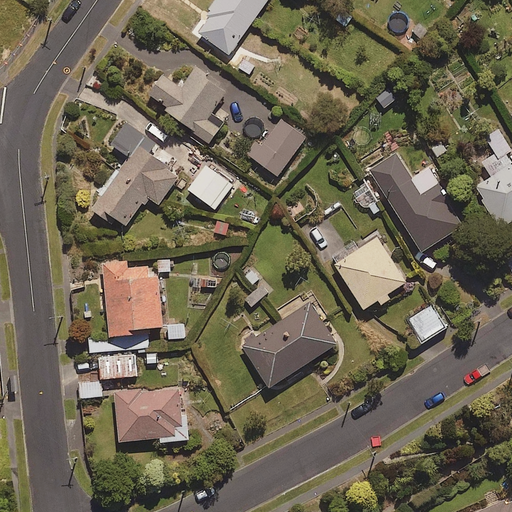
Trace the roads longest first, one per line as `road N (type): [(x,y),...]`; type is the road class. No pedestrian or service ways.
road 1 (residential): [(54,511),(11,120)]
road 2 (residential): [(199,511),(422,395),(511,335)]
road 3 (residential): [(11,120),(96,0)]
